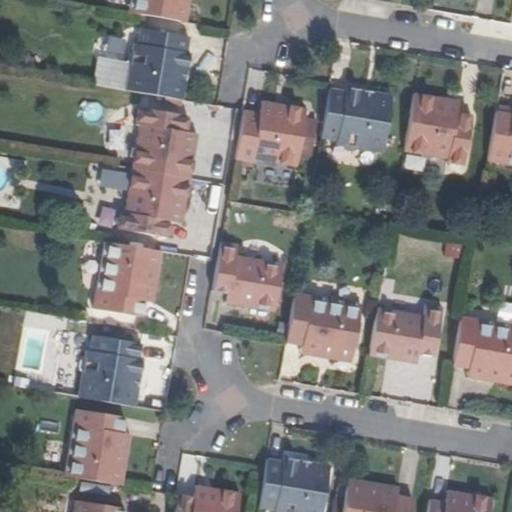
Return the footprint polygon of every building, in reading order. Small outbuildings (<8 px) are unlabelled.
[(133,0),(132,13),(181,21),(184,0),(133,0)] [(186,22),(189,0),(184,0),(181,21),(186,22)] [(118,26),(105,47),(119,55),(132,34),(118,26)] [(124,90),(182,100),(185,78),(182,78),(183,73),(186,73),(189,52),(185,51),(188,36),(138,28),(135,43),(132,43),(130,50),(126,53),(125,61),(128,65),(124,90)] [(383,154),(394,96),(372,93),(372,96),(367,95),(367,92),(346,88),(345,92),(330,89),(321,139),(337,142),(336,146),(343,147),(346,151),(354,152),(358,150),(383,154)] [(436,98),(414,95),(404,153),(448,160),(448,164),(465,167),(474,117),(456,114),(434,110),(436,98)] [(458,102),(436,98),(434,110),(456,114),(458,102)] [(283,117),(285,106),(262,102),(260,113),(283,117)] [(296,168),(307,109),(285,106),(283,117),(260,113),(243,110),(234,161),(252,164),(252,160),(296,168)] [(130,169),(189,179),(193,157),(181,155),(185,133),(188,115),(137,107),(134,124),(138,125),(130,169)] [(511,161),(511,114),(496,112),(488,162),(504,165),(505,160),(511,161)] [(181,155),(193,157),(197,135),(185,133),(181,155)] [(185,201),(189,179),(130,169),(123,213),(119,212),(116,230),(166,239),(169,221),(173,199),(185,201)] [(181,223),(185,201),(173,199),(169,221),(181,223)] [(98,293),(107,242),(102,241),(93,292),(98,293)] [(276,306),(283,264),(236,256),(238,244),(220,241),(212,291),(227,294),(226,304),(242,307),(243,300),(276,306)] [(147,302),(156,251),(107,242),(98,293),(93,292),(90,309),(141,318),(144,301),(147,302)] [(147,302),(152,303),(161,252),(156,251),(147,302)] [(302,349),(353,358),(361,309),(311,301),(311,296),(295,293),(286,344),(303,346),(302,349)] [(311,301),(361,309),(362,304),(311,296),(311,301)] [(274,313),(276,306),(243,300),(242,307),(274,313)] [(424,316),(377,307),(370,350),(403,355),(401,362),(418,365),(419,355),(435,358),(444,307),(426,304),(424,316)] [(468,373),(511,381),(511,330),(477,325),(478,320),(461,317),(452,367),(469,370),(468,373)] [(477,325),(511,330),(511,325),(478,320),(477,325)] [(76,396),(134,406),(137,385),(134,384),(135,379),(138,380),(141,358),(137,358),(140,342),(90,334),(87,350),(84,349),(82,357),(79,360),(77,368),(80,372),(76,396)] [(302,349),(301,354),(353,363),(353,358),(302,349)] [(403,355),(370,350),(369,357),(401,362),(403,355)] [(511,381),(468,373),(467,378),(511,386),(511,381)] [(68,475),(116,484),(125,433),(122,432),(125,416),(74,407),(71,423),(76,424),(68,475)] [(63,474),(68,475),(76,424),(71,423),(63,474)] [(121,485),(130,433),(125,433),(116,484),(121,485)] [(321,511),(330,466),(308,463),(308,466),(303,465),(303,462),(282,458),(281,462),(266,460),(257,509),(272,511),(321,511)] [(397,493),(398,488),(347,479),(346,484),(397,493)] [(397,493),(346,484),(341,511),(410,511),(413,499),(397,496),(397,493)] [(215,501),(217,490),(195,486),(193,497),(215,501)] [(236,511),(240,493),(217,490),(215,501),(193,497),(176,494),(172,511),(236,511)] [(468,507),(470,495),(448,492),(446,503),(468,507)] [(490,511),(493,499),(470,495),(468,507),(446,503),(429,500),(426,511),(490,511)] [(122,511),(124,507),(73,499),(70,511),(122,511)]
